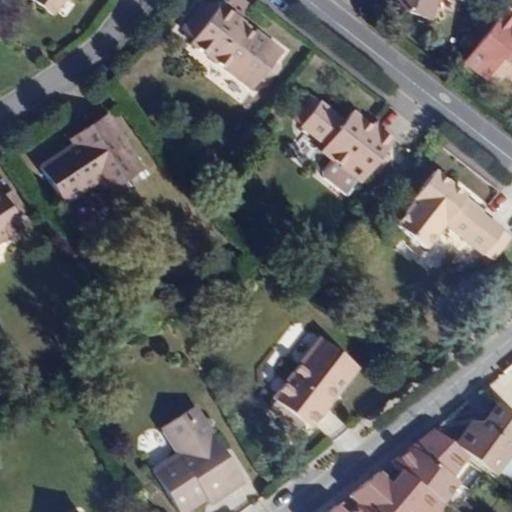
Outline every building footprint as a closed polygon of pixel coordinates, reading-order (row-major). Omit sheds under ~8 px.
[(32,0),(52,16),(63,0),(32,0)] [(459,0),(463,1),(463,0),(393,0),(391,7),(427,20),(434,0),(459,0)] [(213,13),(217,8),(209,3),(206,7),(213,13)] [(280,51),(219,5),(217,8),(213,13),(206,7),(202,4),(186,26),(196,34),(191,43),(252,89),(280,51)] [(511,15),(505,9),(501,14),(511,21),(511,15)] [(511,62),(511,21),(501,14),(463,63),(486,81),(505,58),(511,62)] [(395,139),(376,123),(373,126),(354,110),(346,121),(313,95),(297,117),(304,123),(300,128),(324,148),(321,152),(360,184),(395,139)] [(144,169),(107,114),(68,141),(71,145),(39,166),(64,206),(98,186),(101,192),(108,187),(111,191),(144,169)] [(304,123),(297,117),(292,122),(300,128),(304,123)] [(482,214),(464,199),(465,196),(436,173),(414,201),(417,203),(398,227),(424,248),(444,224),(481,253),(482,253),(488,246),(497,252),(510,237),(482,215),(482,214)] [(0,241),(22,227),(0,193),(0,241)] [(497,252),(488,246),(482,253),(491,260),(497,252)] [(310,428),(357,368),(320,338),(273,400),(275,401),(268,410),(297,432),(304,424),(310,428)] [(511,417),(497,406),(475,434),(467,428),(454,447),(468,457),(492,475),(496,470),(511,448),(511,417)] [(206,425),(194,407),(185,412),(197,430),(206,425)] [(243,484),(206,425),(197,430),(185,412),(158,429),(176,456),(152,472),(177,511),(184,511),(204,500),(209,507),(243,484)] [(432,430),(393,462),(402,469),(408,474),(444,502),(460,482),(454,478),(467,457),(454,447),(432,430)] [(390,479),(396,484),(408,474),(402,469),(390,479)] [(363,510),(365,511),(423,511),(427,509),(430,511),(443,511),(449,505),(444,502),(408,474),(396,484),(390,479),(381,471),(348,497),(357,505),(363,510)]
